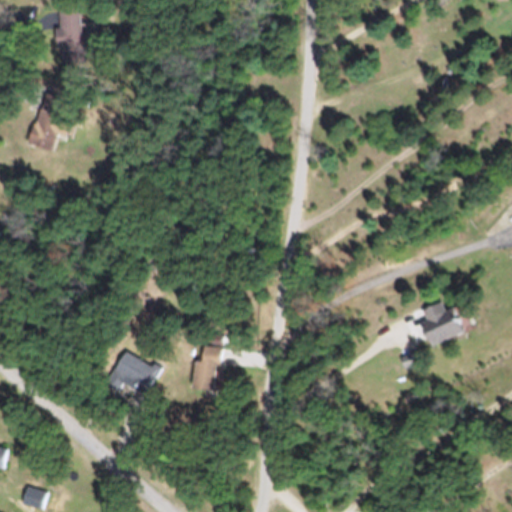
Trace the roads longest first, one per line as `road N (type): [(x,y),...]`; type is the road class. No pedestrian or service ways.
road 1 (residential): [(271,511),(268,403),(306,118),(308,0)]
road 2 (residential): [(169,511),(0,362)]
